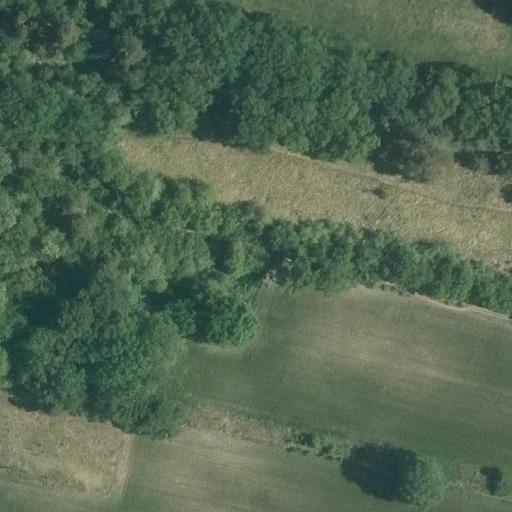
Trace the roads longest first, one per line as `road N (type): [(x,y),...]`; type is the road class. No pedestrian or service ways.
road 1 (track): [(511,314),(106,206),(81,195),(73,181)]
road 2 (track): [(73,181),(97,107),(114,0)]
